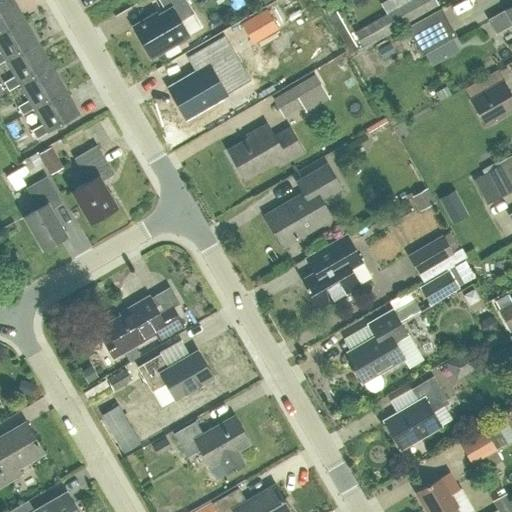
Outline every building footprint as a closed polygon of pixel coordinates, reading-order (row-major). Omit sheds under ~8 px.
[(0,0),(0,31),(23,18),(12,0),(0,0)] [(194,13),(185,0),(158,0),(165,12),(152,20),(150,17),(133,27),(151,58),(188,36),(180,21),(194,13)] [(363,48),(438,5),(435,0),(408,0),(354,31),(363,48)] [(511,4),(487,19),(495,33),(511,23),(511,4)] [(421,55),(456,36),(441,8),(406,27),(421,55)] [(242,25),(252,43),(277,28),(267,10),(242,25)] [(0,63),(5,61),(5,60),(36,42),(23,18),(0,31),(0,63)] [(196,73),(168,89),(185,118),(226,94),(216,77),(241,63),(224,35),(187,57),(196,73)] [(19,85),(18,84),(50,66),(36,42),(5,60),(5,61),(14,76),(3,83),(8,92),(19,85)] [(33,110),(32,108),(64,90),(50,66),(18,84),(19,85),(28,101),(17,107),(22,116),(33,110)] [(313,74),(293,86),(301,100),(321,88),(313,74)] [(511,96),(509,92),(502,80),(470,98),(485,127),(498,120),(497,117),(511,108),(511,96)] [(32,108),(33,110),(42,125),(30,131),(35,140),(46,133),(47,133),(79,115),(64,90),(32,108)] [(304,152),(289,128),(274,137),(267,125),(250,135),(251,137),(228,151),(244,178),(276,160),(280,167),(304,152)] [(72,191),(90,222),(115,207),(101,182),(113,175),(96,146),(74,159),(87,183),(72,191)] [(511,190),(511,187),(500,164),(487,171),(473,178),(486,204),(501,197),(511,190)] [(340,189),(327,166),(300,182),(306,192),(265,216),(282,245),(330,218),(320,201),(340,189)] [(61,203),(46,177),(25,188),(37,209),(24,216),(43,249),(66,236),(50,209),(61,203)] [(408,196),(416,208),(430,199),(422,187),(408,196)] [(454,188),(438,197),(451,222),(467,213),(454,188)] [(362,263),(346,235),(306,259),(314,273),(302,280),(318,308),(359,285),(350,270),(362,263)] [(418,274),(453,254),(452,252),(442,235),(407,255),(418,274)] [(453,254),(418,274),(422,282),(465,258),(459,248),(452,252),(453,254)] [(464,261),(448,270),(459,288),(474,280),(464,261)] [(429,305),(459,288),(448,270),(419,286),(429,305)] [(121,353),(124,351),(134,346),(154,334),(158,342),(182,328),(170,307),(157,315),(146,297),(117,314),(119,317),(105,326),(112,338),(103,342),(112,358),(121,353)] [(509,332),(511,330),(511,301),(497,309),(509,332)] [(399,323),(393,311),(369,325),(376,337),(346,354),(362,382),(363,381),(367,388),(370,391),(374,392),(381,388),(382,384),(382,380),(378,373),(403,359),(393,342),(406,335),(399,323)] [(455,380),(478,366),(468,348),(444,362),(455,380)] [(161,409),(175,400),(212,379),(196,352),(167,369),(159,355),(137,368),(151,393),(161,409)] [(113,390),(132,379),(125,367),(107,378),(113,390)] [(447,401),(433,377),(410,389),(418,402),(384,421),(400,449),(440,426),(431,410),(447,401)] [(493,420),(506,444),(511,441),(511,429),(503,414),(493,420)] [(139,444),(123,416),(108,425),(124,453),(139,444)] [(250,444),(234,417),(203,435),(195,422),(173,435),(187,458),(199,451),(209,468),(219,462),(227,475),(243,465),(235,452),(250,444)] [(0,485),(46,459),(25,423),(0,438),(0,485)] [(471,464),(496,449),(484,429),(459,444),(471,464)] [(157,456),(172,448),(166,437),(151,445),(157,456)] [(458,491),(448,473),(416,492),(427,511),(449,511),(457,507),(460,511),(469,511),(473,510),(461,489),(458,491)] [(288,511),(274,486),(246,503),(238,488),(212,503),(216,511),(288,511)] [(492,501),(498,511),(507,511),(511,509),(511,502),(506,492),(492,501)] [(63,494),(34,511),(32,511),(14,511),(13,509),(7,511),(77,511),(74,506),(71,508),(63,494)] [(184,511),(209,511),(205,502),(184,511)]
